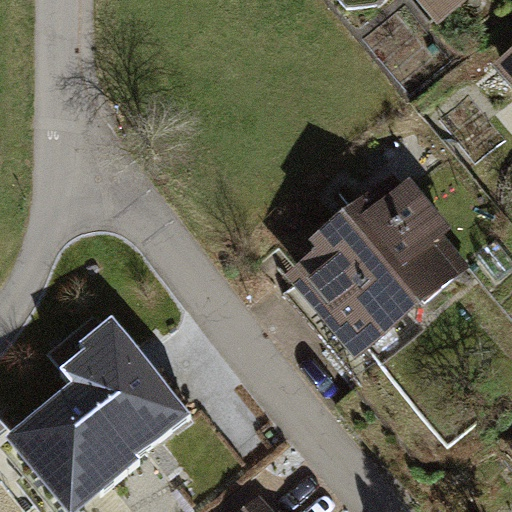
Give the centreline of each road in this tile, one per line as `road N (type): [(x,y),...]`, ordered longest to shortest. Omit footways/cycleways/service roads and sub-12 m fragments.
road 1 (residential): [(55,124),(381,511)]
road 2 (unclassified): [(55,124),(68,0)]
